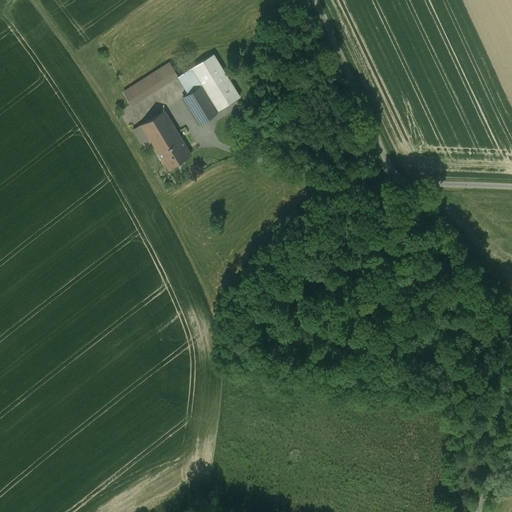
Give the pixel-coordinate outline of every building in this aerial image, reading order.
[(213,54),(192,67),(203,84),(223,71),(215,58),(213,54)] [(170,63),(124,92),(132,104),(177,76),(178,76),(170,63)] [(178,76),(177,76),(188,94),(203,85),(203,84),(192,67),(178,76)] [(223,71),(203,84),(203,85),(219,111),(240,98),(223,71)] [(188,94),(183,98),(198,124),(219,111),(203,85),(188,94)] [(164,110),(142,124),(169,168),(191,155),(164,110)]
